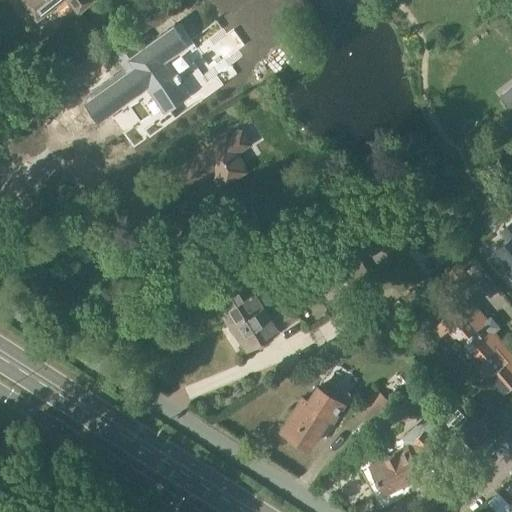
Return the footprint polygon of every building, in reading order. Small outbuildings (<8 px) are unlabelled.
[(93,0),(21,0),(37,20),(61,0),(69,0),(79,12),(93,0)] [(126,70),(84,100),(98,120),(144,87),(162,112),(191,91),(167,57),(189,42),(175,21),(140,46),(135,38),(114,53),(126,69),(126,70)] [(473,44),(491,31),(485,23),(467,36),(473,44)] [(511,107),(511,86),(500,97),(510,110),(511,107)] [(236,153),(249,145),(251,144),(242,130),(229,137),(228,135),(162,176),(163,177),(160,179),(170,195),(174,193),(176,197),(213,174),(220,186),(246,170),(236,153)] [(365,210),(352,224),(367,234),(379,221),(365,210)] [(507,239),(495,250),(505,262),(501,265),(511,276),(511,218),(498,230),(507,239)] [(253,257),(247,249),(222,264),(228,272),(237,287),(216,299),(231,322),(262,303),(254,290),(268,281),(253,257)] [(321,275),(334,295),(357,281),(358,283),(372,276),(358,253),(321,275)] [(472,276),(479,270),(470,258),(463,264),(472,276)] [(293,305),(286,310),(276,294),(262,303),(231,322),(248,350),(300,317),(293,305)] [(468,297),(441,320),(502,394),(511,386),(511,352),(495,331),(499,328),(490,317),(487,319),(468,297)] [(304,397),(283,430),(309,447),(329,415),(333,418),(343,403),(342,402),(348,394),(329,382),(323,390),(318,387),(309,401),(304,397)] [(378,392),(360,409),(369,419),(387,402),(378,392)] [(407,447),(370,466),(384,494),(423,475),(417,462),(429,456),(431,458),(441,448),(426,433),(434,428),(426,414),(403,438),(407,447)] [(477,450),(489,439),(476,425),(464,436),(477,450)]
